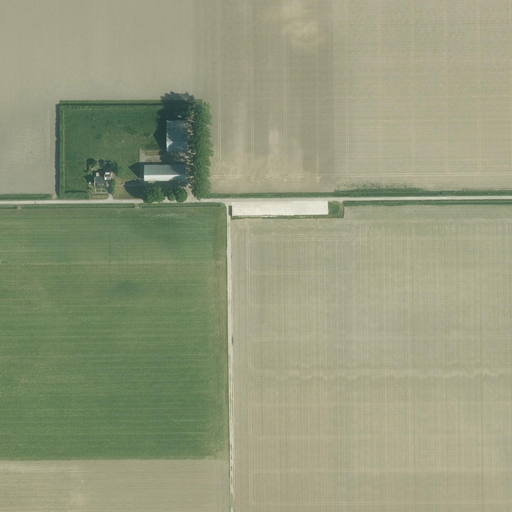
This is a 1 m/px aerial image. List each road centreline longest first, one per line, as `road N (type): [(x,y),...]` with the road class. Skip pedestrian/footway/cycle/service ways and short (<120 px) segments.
road 1 (unclassified): [(511,197),(0,202)]
road 2 (track): [(228,200),(232,511)]
